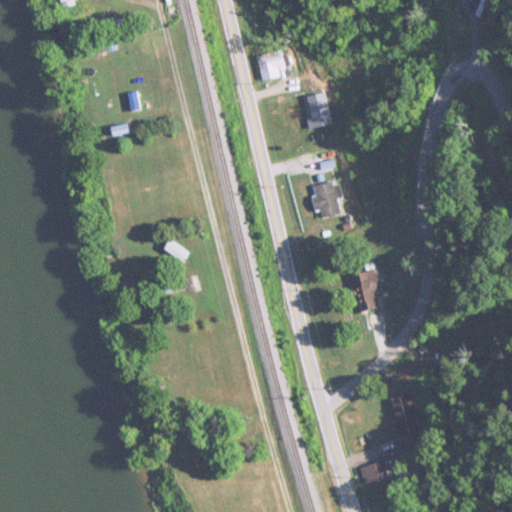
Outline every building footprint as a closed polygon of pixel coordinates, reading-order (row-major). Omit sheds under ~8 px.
[(277,71),(285,69),(280,50),(255,57),(261,82),(279,77),(277,71)] [(305,94),(310,129),(331,125),(325,91),(305,94)] [(344,212),(335,180),(309,188),(319,219),(344,212)] [(374,311),(371,272),(352,273),(355,312),(374,311)] [(395,423),(392,424),(396,441),(422,435),(412,393),(389,398),(395,423)] [(360,469),(365,485),(391,476),(385,460),(360,469)]
